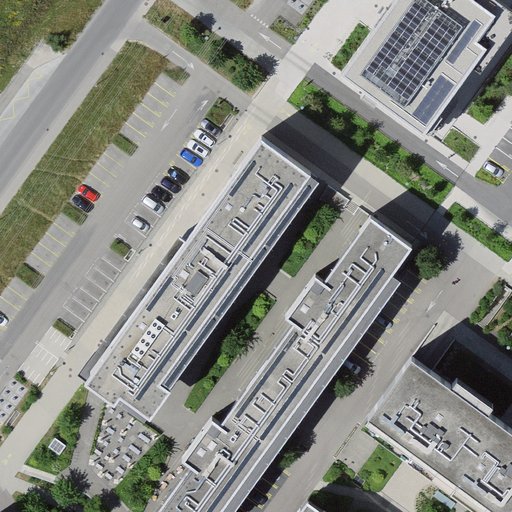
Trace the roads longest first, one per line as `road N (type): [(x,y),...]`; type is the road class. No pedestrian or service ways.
road 1 (residential): [(208,80),(462,257),(278,511)]
road 2 (residential): [(208,80),(0,380)]
road 3 (residential): [(502,208),(251,31)]
road 4 (residential): [(0,171),(115,15)]
